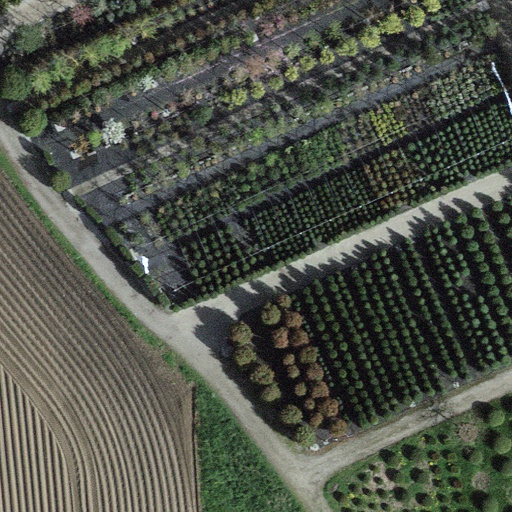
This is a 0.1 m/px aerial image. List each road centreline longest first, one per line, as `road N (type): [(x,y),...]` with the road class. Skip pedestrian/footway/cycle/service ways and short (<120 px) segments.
road 1 (track): [(0,82),(170,331),(322,511)]
road 2 (track): [(511,154),(170,331)]
road 3 (track): [(511,377),(295,486)]
